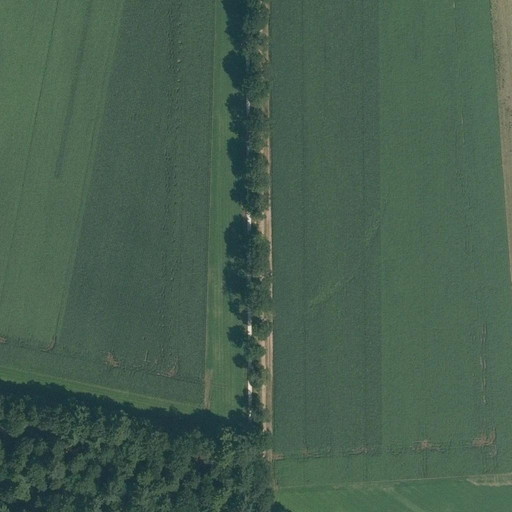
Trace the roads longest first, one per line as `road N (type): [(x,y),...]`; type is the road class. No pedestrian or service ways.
road 1 (track): [(260,0),(262,438)]
road 2 (track): [(262,438),(0,385)]
